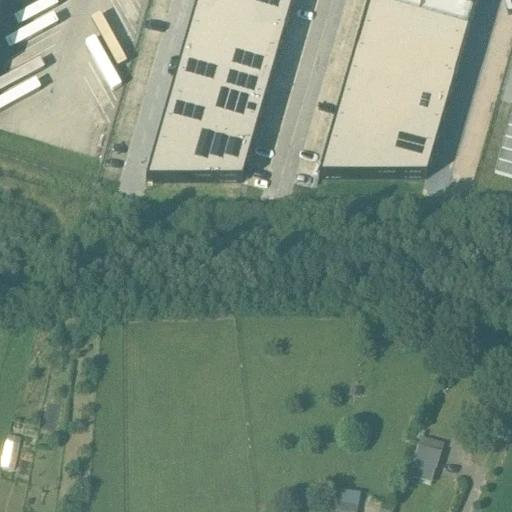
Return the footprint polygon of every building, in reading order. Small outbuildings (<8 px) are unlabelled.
[(198,0),(196,8),(234,19),(239,0),(198,0)] [(253,0),(239,0),(234,19),(286,34),(292,11),(253,0)] [(253,0),(292,11),(295,0),(253,0)] [(370,0),(368,8),(425,24),(426,18),(431,1),(427,0),(370,0)] [(451,0),(450,6),(475,14),(478,0),(451,0)] [(431,1),(426,18),(470,31),(475,14),(450,6),(431,1)] [(196,8),(190,32),(228,42),(234,19),(196,8)] [(368,8),(361,31),(418,47),(421,36),(425,24),(368,8)] [(425,24),(421,36),(465,48),(470,31),(426,18),(425,24)] [(234,19),(228,42),(279,57),(285,36),(286,34),(234,19)] [(361,31),(355,54),(399,67),(411,70),(416,53),(418,47),(361,31)] [(190,32),(183,55),(221,66),(228,42),(190,32)] [(418,47),(416,53),(460,66),(465,48),(421,36),(418,47)] [(228,42),(221,66),(272,80),(279,57),(228,42)] [(416,53),(411,70),(455,83),(460,66),(416,53)] [(354,55),(348,77),(393,90),(399,67),(355,54),(354,55)] [(183,55),(176,78),(214,89),(221,66),(183,55)] [(221,66),(214,89),(266,103),(272,80),(221,66)] [(399,67),(393,90),(448,106),(455,83),(411,70),(399,67)] [(348,77),(342,100),(386,113),(393,90),(348,77)] [(176,78),(170,101),(208,112),(214,89),(176,78)] [(214,89),(208,112),(259,126),(266,103),(214,89)] [(393,90),(386,113),(442,129),(448,106),(393,90)] [(342,100),(335,123),(379,136),(386,113),(342,100)] [(170,101),(163,124),(201,135),(208,112),(170,101)] [(208,112),(201,135),(252,149),(259,126),(208,112)] [(386,113),(379,136),(435,152),(442,129),(386,113)] [(335,123),(328,146),(373,159),(379,136),(335,123)] [(163,124),(157,147),(195,158),(201,135),(163,124)] [(195,158),(187,186),(242,186),(252,149),(201,135),(195,158)] [(373,159),(366,182),(426,182),(428,175),(435,152),(379,136),(373,159)] [(511,142),(505,140),(501,152),(511,154),(511,142)] [(328,146),(318,182),(366,182),(373,159),(328,146)] [(157,147),(145,186),(187,186),(195,158),(157,147)] [(511,154),(501,152),(498,163),(511,167),(511,154)] [(511,168),(498,164),(495,176),(511,180),(511,168)] [(418,423),(411,421),(406,435),(404,434),(403,443),(407,445),(410,435),(414,437),(418,423)] [(9,439),(2,469),(13,472),(20,441),(9,439)] [(444,446),(422,439),(413,466),(436,474),(444,446)]
